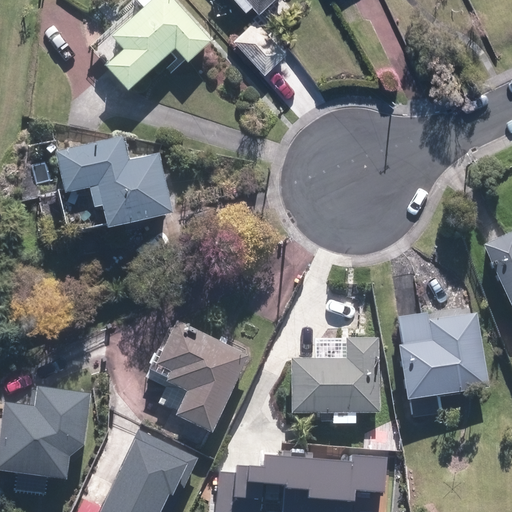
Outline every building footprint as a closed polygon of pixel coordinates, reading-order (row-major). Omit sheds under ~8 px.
[(205,47),(163,0),(155,0),(106,44),(118,57),(102,72),(123,95),(170,53),(182,67),(205,47)] [(240,0),(252,13),(265,0),(240,0)] [(282,56),(252,23),(232,42),(261,75),(282,56)] [(103,207),(109,230),(175,214),(161,155),(130,163),(124,139),(58,154),(68,195),(93,189),(98,209),(103,207)] [(511,235),(485,247),(511,307),(511,235)] [(398,343),(406,396),(488,384),(477,311),(430,318),(433,338),(398,343)] [(242,359),(172,325),(151,367),(166,374),(161,385),(181,395),(169,418),(204,435),(242,359)] [(344,362),(286,363),(287,418),(374,415),(372,340),(343,341),(344,362)] [(0,407),(0,474),(57,482),(60,460),(76,447),(83,397),(29,390),(26,410),(0,407)] [(131,445),(125,443),(91,511),(166,511),(192,461),(137,433),(131,445)] [(219,469),(216,508),(259,511),(261,488),(282,490),(280,506),(351,511),(353,485),(382,487),(384,454),(348,452),(347,459),(263,452),(262,462),(232,460),(231,470),(219,469)]
